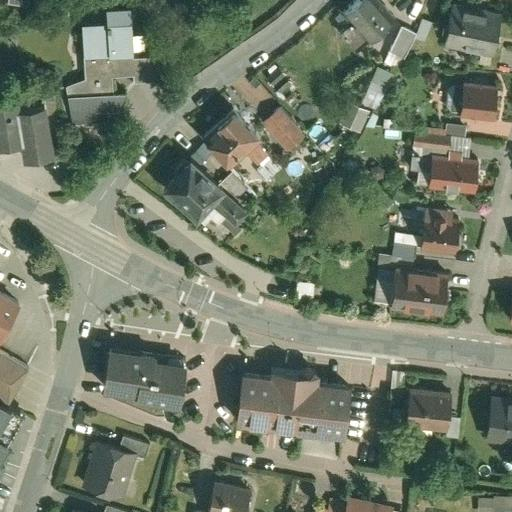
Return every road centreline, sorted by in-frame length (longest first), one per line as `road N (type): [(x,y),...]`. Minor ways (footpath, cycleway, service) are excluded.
road 1 (tertiary): [(465,354),(319,337),(250,319),(112,257)]
road 2 (residential): [(80,239),(153,136),(313,0)]
road 3 (residential): [(112,257),(28,511)]
road 4 (residential): [(465,354),(511,156)]
